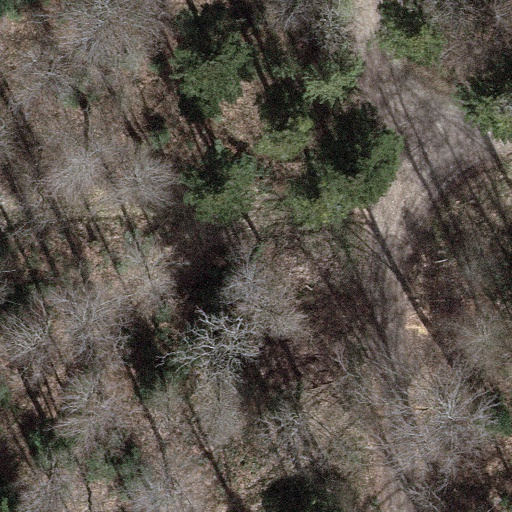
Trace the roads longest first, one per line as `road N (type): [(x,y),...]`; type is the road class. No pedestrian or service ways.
road 1 (track): [(408,511),(365,0)]
road 2 (track): [(511,120),(379,148)]
